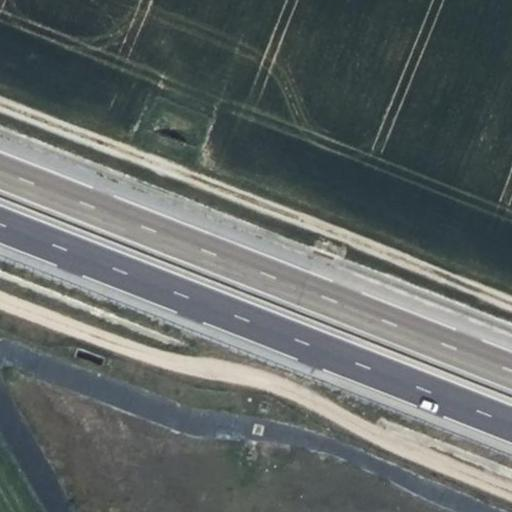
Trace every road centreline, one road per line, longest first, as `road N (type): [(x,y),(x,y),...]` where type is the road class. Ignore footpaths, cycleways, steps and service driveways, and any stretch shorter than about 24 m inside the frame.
road 1 (track): [(511,485),(406,444),(277,375),(171,357),(0,292)]
road 2 (primary): [(511,370),(0,169)]
road 3 (primary): [(0,224),(511,424)]
road 4 (track): [(0,98),(511,297)]
